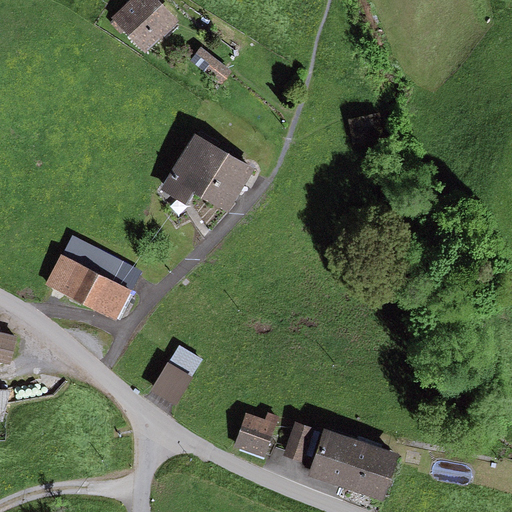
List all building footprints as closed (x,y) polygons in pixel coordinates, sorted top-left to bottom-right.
[(154,0),(131,0),(111,19),(144,53),(177,23),(154,0)] [(372,119),(354,121),(356,149),(375,147),(372,119)] [(258,168),(205,134),(171,187),(197,204),(203,195),(229,212),(258,168)] [(121,263),(74,239),(51,286),(120,321),(135,291),(113,280),(121,263)] [(0,325),(0,360),(15,364),(22,343),(1,336),(2,326),(0,325)] [(198,379),(172,363),(157,388),(184,403),(198,379)] [(280,427),(254,416),(243,442),(270,453),(280,427)] [(319,433),(301,425),(289,452),(308,460),(319,433)] [(407,454),(334,429),(318,475),(392,500),(407,454)]
